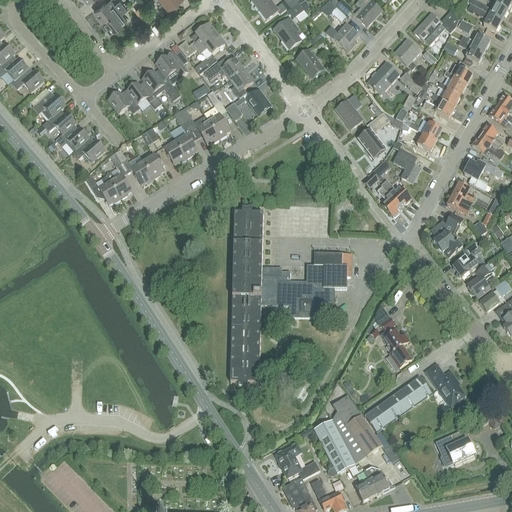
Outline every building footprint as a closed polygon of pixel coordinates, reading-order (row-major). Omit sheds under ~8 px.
[(109,0),(106,2),(93,12),(96,16),(95,17),(100,24),(124,6),(120,1),(115,5),(111,0),(109,0)] [(161,0),(168,8),(178,0),(161,0)] [(269,0),(251,0),(250,1),(266,22),(278,13),(281,16),(286,11),(282,5),(277,9),(269,0)] [(283,0),(291,10),(298,4),(294,0),(283,0)] [(367,29),(382,12),(371,2),(370,3),(367,0),(361,0),(356,6),(361,10),(354,17),(367,29)] [(508,12),(496,5),(493,11),(472,0),(471,0),(469,4),(478,9),(502,23),(508,12)] [(508,12),(511,4),(511,0),(498,0),(496,5),(508,12)] [(353,11),(343,1),(336,8),(347,18),(353,11)] [(288,13),(293,20),(304,12),(298,5),(288,13)] [(124,6),(100,24),(106,31),(107,30),(110,34),(127,21),(122,14),(127,10),(124,6)] [(141,6),(134,11),(136,13),(139,18),(145,25),(152,20),(141,6)] [(497,33),(502,23),(478,9),(476,14),(488,20),(484,26),(497,33)] [(332,15),(342,24),(346,19),(336,10),(332,15)] [(450,14),(441,24),(432,16),(414,35),(429,48),(445,31),(450,35),(455,29),(459,22),(450,14)] [(289,51),(301,41),(298,37),(302,34),(300,32),(299,32),(294,25),(294,24),(290,18),(286,21),(274,30),(289,51)] [(465,34),(469,26),(462,22),(458,29),(465,34)] [(197,50),(217,35),(209,25),(196,35),(201,41),(196,45),(194,43),(189,48),(185,43),(179,48),(187,58),(193,53),(194,54),(197,52),(197,51),(197,50)] [(359,37),(346,25),(338,35),(334,31),(330,36),(349,54),(357,45),(354,43),(359,37)] [(197,51),(200,54),(207,49),(212,56),(225,46),(217,35),(197,50),(197,51)] [(310,43),(314,48),(324,40),(325,39),(322,35),(321,36),(310,43)] [(461,42),(484,55),(490,44),(479,37),(475,44),(463,37),(461,42)] [(0,64),(2,66),(13,57),(14,55),(5,44),(3,46),(0,41),(0,64)] [(412,64),(420,54),(407,42),(394,56),(412,72),(416,68),(412,64)] [(479,65),(484,55),(461,42),(458,46),(470,52),(464,64),(470,67),(473,62),(479,65)] [(443,52),(453,58),(458,50),(447,44),(443,52)] [(312,81),(325,71),(309,51),(297,60),(312,81)] [(159,70),(166,79),(167,79),(172,86),(188,74),(183,67),(188,63),(180,53),(175,57),(174,54),(169,58),(168,57),(156,65),(159,70)] [(437,62),(427,53),(422,57),(432,67),(437,62)] [(14,81),(27,70),(18,59),(16,61),(13,57),(2,66),(0,67),(0,77),(1,79),(8,73),(14,81)] [(229,82),(244,71),(235,60),(223,69),(219,63),(208,72),(211,77),(217,73),(222,78),(225,76),(229,82)] [(206,61),(195,69),(200,76),(210,67),(206,61)] [(380,97),(400,77),(387,65),(373,79),(374,80),(368,86),(380,97)] [(27,70),(14,81),(11,85),(17,92),(24,86),(31,94),(44,83),(34,72),(33,73),(29,68),(27,70)] [(172,86),(167,79),(166,79),(159,70),(155,73),(154,72),(142,81),(143,82),(156,99),(165,91),(167,94),(167,95),(173,103),(181,98),(174,89),(175,89),(172,86)] [(453,81),(466,88),(473,77),(460,70),(455,79),(446,74),(444,78),(453,83),(453,81)] [(244,71),(229,82),(234,88),(231,90),(239,101),(243,98),(239,93),(252,83),(244,71)] [(408,88),(413,82),(406,75),(400,80),(408,88)] [(453,81),(453,83),(449,90),(440,85),(438,89),(440,90),(447,94),(447,92),(460,100),(466,88),(453,81)] [(162,106),(156,99),(143,82),(139,86),(138,84),(127,93),(137,107),(146,100),(154,111),(162,106)] [(413,82),(408,88),(417,96),(422,90),(413,82)] [(196,99),(206,94),(202,88),(192,93),(196,99)] [(441,103),(454,110),(460,100),(447,92),(447,94),(440,90),(437,97),(434,96),(432,100),(441,104),(441,103)] [(137,107),(127,93),(126,91),(121,95),(120,93),(108,102),(118,115),(127,109),(133,116),(140,110),(137,107)] [(258,118),(272,108),(259,91),(246,102),(258,118)] [(59,97),(57,97),(56,97),(55,98),(51,93),(33,109),(39,116),(42,114),(49,122),(52,118),(53,119),(61,112),(66,108),(62,103),(62,102),(62,100),(59,97)] [(213,93),(207,96),(214,107),(219,104),(214,95),(213,93)] [(351,131),(363,122),(356,112),(362,107),(354,97),(336,111),(351,131)] [(501,106),(499,109),(511,118),(511,103),(504,98),(499,105),(501,106)] [(441,103),(441,104),(438,109),(426,102),(420,113),(433,120),(436,115),(448,121),(454,110),(441,103)] [(383,115),(375,104),(369,108),(371,110),(370,111),(374,115),(375,115),(377,119),(383,115)] [(243,117),(234,105),(226,111),(235,123),(243,117)] [(204,116),(206,118),(208,122),(220,140),(227,136),(226,135),(230,133),(216,109),(204,116)] [(511,125),(511,118),(499,109),(496,113),(494,111),(489,118),(501,126),(505,120),(511,125)] [(180,113),(187,124),(192,120),(185,110),(180,113)] [(402,124),(408,114),(402,110),(396,120),(402,124)] [(63,136),(74,126),(76,125),(66,114),(65,115),(61,112),(53,119),(52,118),(49,122),(43,127),(49,134),(56,128),(63,136)] [(181,127),(187,124),(180,113),(175,116),(181,127)] [(374,135),(389,123),(383,115),(367,127),(371,132),(359,141),(374,161),(386,151),(374,135)] [(220,140),(208,122),(206,118),(195,124),(208,146),(212,144),(213,145),(220,140)] [(409,128),(418,133),(420,129),(411,124),(409,128)] [(424,135),(437,142),(443,131),(430,124),(424,135)] [(73,153),(89,140),(79,129),(78,131),(74,126),(63,136),(56,142),(62,149),(66,146),(73,153)] [(483,139),(500,152),(503,147),(495,142),(499,136),(487,127),(482,134),(485,136),(483,139)] [(416,137),(418,133),(409,128),(407,132),(416,137)] [(147,133),(154,144),(159,140),(152,130),(147,133)] [(148,147),(154,144),(147,133),(142,136),(148,147)] [(197,153),(187,135),(175,142),(187,160),(194,156),(193,155),(197,153)] [(431,153),(437,142),(424,135),(418,146),(431,153)] [(413,142),(402,136),(399,142),(409,148),(413,142)] [(73,153),(72,154),(79,161),(85,156),(93,164),(106,153),(96,142),(94,143),(90,138),(89,140),(73,153)] [(504,155),(500,152),(483,139),(480,143),(477,141),(472,148),(484,156),(487,152),(500,161),(504,155)] [(180,165),(187,160),(175,142),(164,149),(175,166),(179,164),(180,165)] [(412,166),(416,159),(401,151),(394,164),(407,171),(402,180),(413,186),(421,171),(412,166)] [(116,155),(122,165),(127,162),(121,152),(116,155)] [(117,169),(122,165),(116,155),(110,158),(117,169)] [(143,162),(154,181),(161,176),(160,175),(165,173),(154,155),(143,162)] [(147,185),(154,181),(143,162),(131,169),(142,186),(147,184),(147,185)] [(477,168),(471,164),(464,177),(472,181),(469,185),(484,194),(488,186),(479,181),(484,172),(486,173),(500,180),(503,174),(489,167),(480,162),(477,168)] [(128,183),(135,180),(132,173),(125,176),(128,183)] [(107,178),(110,182),(121,201),(128,196),(128,195),(132,193),(121,175),(114,180),(111,174),(106,177),(107,178)] [(373,175),(364,185),(369,190),(379,181),(373,175)] [(91,190),(97,187),(91,176),(85,180),(91,190)] [(114,205),(121,201),(110,182),(107,178),(101,182),(104,186),(98,189),(109,207),(113,204),(114,205)] [(381,187),(383,189),(401,209),(404,206),(405,207),(411,201),(401,190),(399,191),(397,190),(395,191),(387,182),(381,187)] [(453,197),(464,203),(465,201),(472,205),(475,200),(468,196),(471,192),(459,186),(453,197)] [(398,212),(401,209),(383,189),(379,193),(385,200),(386,199),(388,201),(382,206),(393,218),(399,213),(398,212)] [(463,205),(464,203),(453,197),(447,208),(465,218),(470,208),(463,205)] [(341,267),(342,256),(314,255),(313,267),(306,267),(306,283),(290,283),(290,274),(281,273),(281,270),(261,269),(263,215),(234,214),(230,384),(259,385),(261,308),(288,309),(288,320),(333,321),(334,290),(346,291),(346,279),(347,268),(341,267)] [(443,255),(448,261),(462,250),(456,243),(454,245),(451,241),(455,233),(457,234),(464,222),(452,216),(446,227),(442,225),(434,230),(441,239),(434,244),(443,255)] [(497,227),(491,231),(497,240),(503,236),(497,227)] [(507,256),(511,252),(511,245),(509,240),(500,246),(507,256)] [(478,256),(479,251),(475,245),(465,253),(468,257),(453,269),(462,281),(470,275),(473,278),(479,273),(486,268),(482,261),(478,264),(475,259),(478,256)] [(347,268),(346,279),(351,279),(352,256),(342,256),(341,267),(347,268)] [(486,268),(479,273),(482,278),(468,288),(475,299),(489,289),(485,284),(493,278),(490,273),(491,272),(488,267),(486,268)] [(494,289),(497,293),(501,299),(509,292),(511,291),(504,281),(494,289)] [(504,302),(501,299),(497,293),(480,305),(487,315),(504,302)] [(511,302),(498,313),(497,314),(503,323),(504,322),(507,327),(503,330),(511,340),(511,339),(511,302)] [(391,321),(381,328),(385,334),(381,337),(387,347),(389,345),(394,353),(389,356),(400,371),(412,362),(403,349),(408,346),(403,338),(400,340),(393,329),(395,327),(391,321)] [(370,336),(375,340),(379,335),(374,331),(370,336)] [(456,384),(455,383),(450,375),(440,382),(439,380),(443,377),(436,368),(426,375),(434,387),(435,387),(451,410),(459,404),(458,403),(464,399),(457,389),(456,389),(454,386),(455,385),(456,384)] [(303,379),(291,400),(302,406),(313,384),(303,379)] [(365,418),(377,435),(432,396),(420,379),(365,418)] [(333,408),(338,415),(368,459),(382,449),(390,460),(396,455),(390,446),(389,446),(381,434),(375,438),(348,398),(333,408)] [(474,422),(480,431),(490,424),(495,432),(501,427),(491,411),(474,422)] [(356,467),(368,459),(338,415),(332,423),(356,467)] [(337,477),(356,467),(332,423),(314,432),(337,477)] [(463,434),(436,445),(442,458),(441,461),(444,469),(447,470),(454,466),(455,468),(474,460),(467,444),(463,434)] [(277,456),(274,457),(279,467),(278,467),(281,472),(282,472),(287,481),(298,475),(301,481),(302,483),(319,473),(314,464),(302,471),(295,458),(302,455),(297,445),(283,453),(280,453),(278,454),(277,456)] [(362,486),(357,488),(355,490),(362,503),(389,489),(389,488),(391,487),(388,481),(385,482),(381,473),(372,471),(357,477),(362,486)] [(309,496),(302,483),(301,481),(295,485),(303,499),(309,496)] [(317,511),(309,496),(303,499),(295,485),(283,491),(294,511),(295,511),(317,511)] [(322,495),(318,486),(312,489),(316,498),(317,497),(323,511),(326,511),(332,509),(332,511),(346,511),(347,511),(343,504),(343,503),(344,502),(341,497),(340,497),(339,495),(328,501),(324,494),(322,495)]
